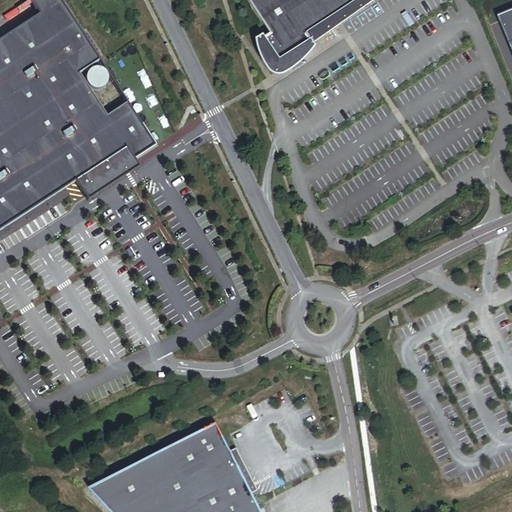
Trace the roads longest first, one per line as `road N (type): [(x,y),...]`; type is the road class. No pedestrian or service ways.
road 1 (unclassified): [(305,298),(157,0)]
road 2 (tertiary): [(511,222),(343,307)]
road 3 (unclassified): [(329,344),(360,511)]
